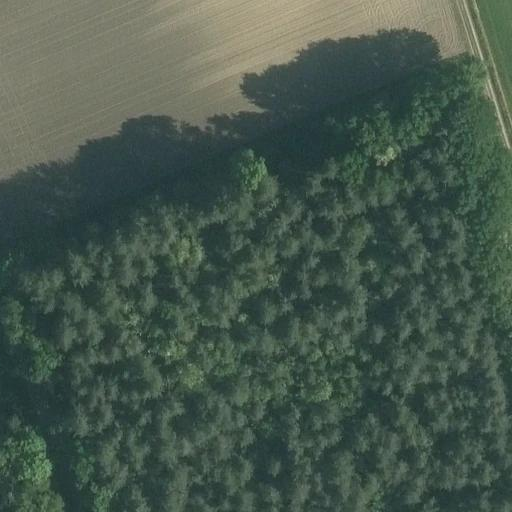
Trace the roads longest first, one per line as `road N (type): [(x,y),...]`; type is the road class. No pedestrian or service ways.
road 1 (unclassified): [(82,511),(0,311)]
road 2 (track): [(460,0),(511,171)]
